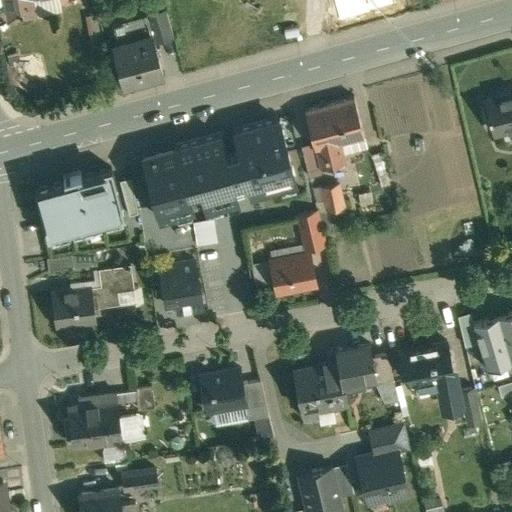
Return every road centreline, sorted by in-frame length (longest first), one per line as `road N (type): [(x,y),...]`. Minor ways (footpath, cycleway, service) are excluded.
road 1 (secondary): [(0,152),(511,12)]
road 2 (residential): [(23,369),(511,274)]
road 3 (residential): [(23,369),(0,194)]
road 4 (residential): [(43,511),(23,369)]
